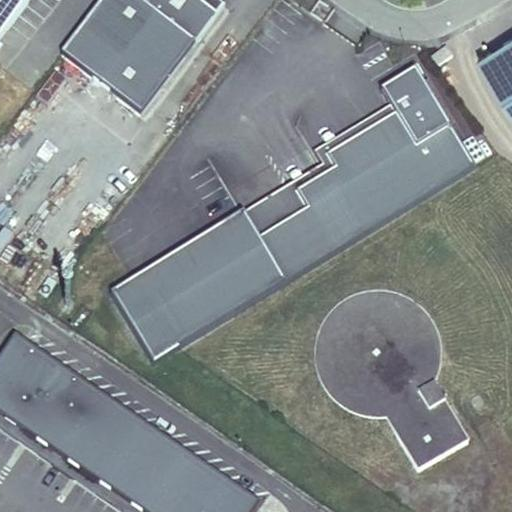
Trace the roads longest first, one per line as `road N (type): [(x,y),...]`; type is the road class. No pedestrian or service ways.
road 1 (unknown): [(361,7),(173,155),(84,282),(114,340)]
road 2 (unknown): [(428,23),(511,146)]
road 3 (unclassified): [(351,0),(396,21),(428,23),(481,0)]
